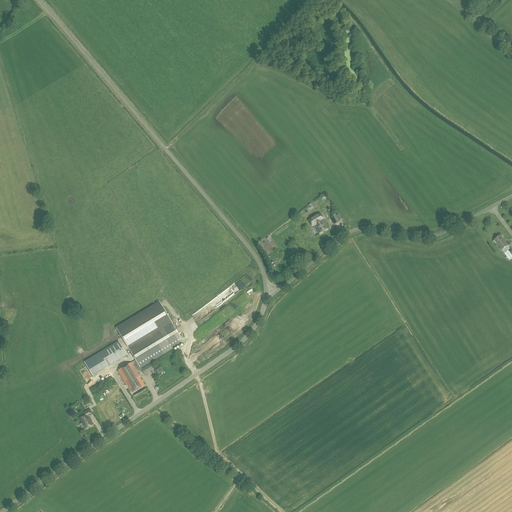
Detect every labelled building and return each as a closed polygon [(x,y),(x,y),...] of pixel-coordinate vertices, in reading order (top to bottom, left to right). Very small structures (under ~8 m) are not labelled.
[(314,226),(319,234),(328,228),(323,219),(320,214),(309,221),(313,227),(314,226)] [(340,221),(339,221),(342,220),(339,214),(336,216),(336,215),(331,218),(334,224),(340,221)] [(494,240),(502,250),(508,245),(500,235),(494,240)] [(248,294),(214,317),(218,323),(252,300),(248,294)] [(142,369),(141,368),(184,342),(160,303),(117,329),(136,360),(132,363),(118,371),(126,384),(127,384),(132,393),(145,386),(139,376),(140,376),(138,373),(142,370),(145,375),(154,370),(150,364),(142,369)] [(97,374),(127,355),(119,341),(88,359),(97,374)] [(95,396),(118,381),(113,374),(90,389),(95,396)] [(80,418),(86,429),(93,425),(90,419),(91,419),(89,416),(93,414),(90,409),(84,413),(86,415),(80,418)]
